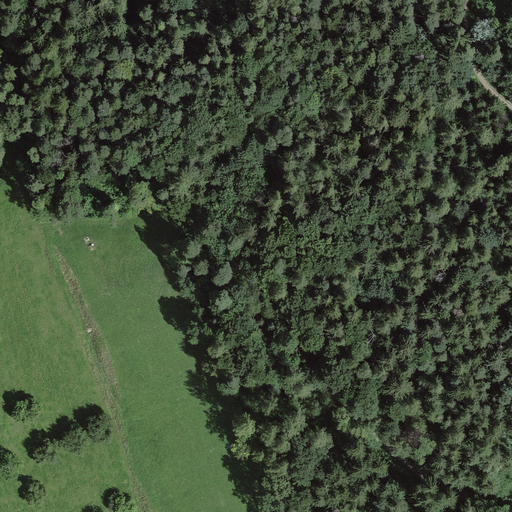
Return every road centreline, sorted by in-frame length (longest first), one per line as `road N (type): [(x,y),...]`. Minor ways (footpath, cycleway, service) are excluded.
road 1 (track): [(246,0),(243,102),(262,161),(263,262),(282,304),(384,452),(511,511)]
road 2 (track): [(155,511),(0,113)]
road 3 (track): [(511,110),(473,66),(468,0)]
